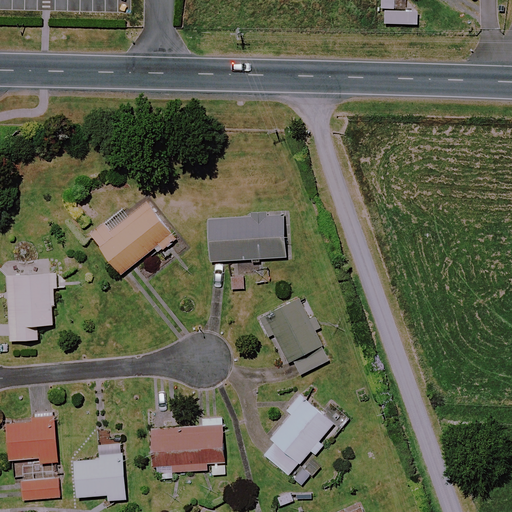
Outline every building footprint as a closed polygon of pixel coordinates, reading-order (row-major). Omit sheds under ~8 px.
[(95,233),(126,271),(176,230),(151,200),(115,230),(108,222),(95,233)] [(257,215),(214,218),(217,259),(291,254),(288,212),(271,214),(271,209),(256,210),(257,215)] [(54,271),(10,274),(15,339),(43,337),(42,321),(57,320),(54,271)] [(333,359),(302,297),(264,316),(273,335),(278,332),(299,376),(333,359)] [(270,452),(293,472),(340,419),(307,391),(291,409),(296,413),(275,437),(279,441),(270,452)] [(36,420),(10,423),(14,458),(44,456),(45,461),(64,459),(60,414),(36,417),(36,420)] [(155,428),(157,463),(230,459),(228,424),(155,428)] [(105,457),(79,459),(83,495),(113,492),(114,497),(133,495),(129,450),(105,453),(105,457)] [(313,474),(306,468),(297,478),(305,484),(313,474)] [(62,476),(25,480),(27,499),(64,496),(62,476)]
